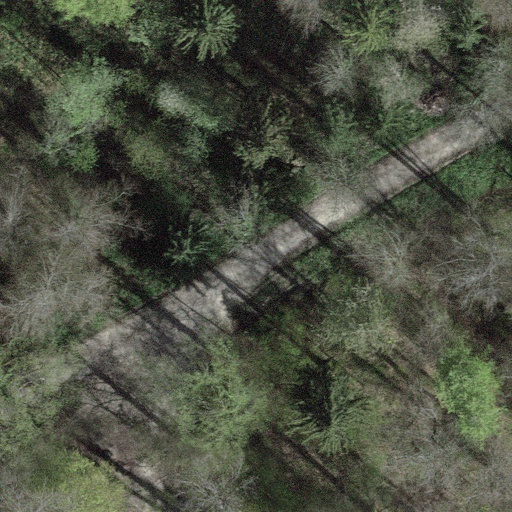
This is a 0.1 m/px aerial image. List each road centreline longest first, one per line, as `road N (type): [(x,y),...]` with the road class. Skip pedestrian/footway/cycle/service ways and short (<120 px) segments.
road 1 (track): [(214,302),(256,259),(345,199),(511,102)]
road 2 (track): [(0,406),(90,352),(214,302)]
road 3 (track): [(153,511),(167,401),(186,346),(214,302)]
